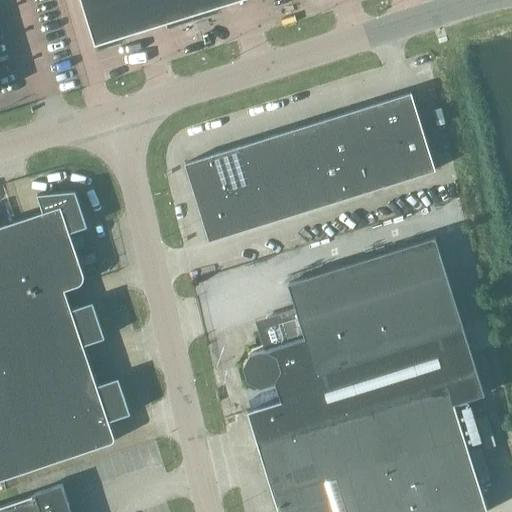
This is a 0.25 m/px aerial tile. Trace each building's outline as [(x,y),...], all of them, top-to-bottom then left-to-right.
[(81,0),(96,45),(99,44),(100,48),(124,41),(122,37),(168,23),(169,26),(192,19),(192,18),(195,17),(196,18),(219,11),(218,7),(240,0),(81,0)] [(210,241),(275,220),(436,170),(412,92),(186,163),(210,241)] [(0,480),(112,442),(113,441),(114,440),(115,439),(115,438),(115,436),(109,421),(131,413),(119,378),(97,385),(84,345),(106,338),(94,302),(72,309),(65,290),(78,285),(80,285),(82,283),(83,281),(84,279),(84,277),(84,275),(84,273),(70,232),(88,226),(76,191),(37,194),(43,212),(0,226),(0,480)] [(250,353),(244,366),(248,381),(261,388),(275,383),(276,383),(282,370),(312,360),(317,376),(465,329),(436,237),(288,283),(296,308),(267,317),(259,332),(265,349),(250,353)] [(281,401),(248,411),(257,441),(279,511),(485,511),(489,511),(455,404),(485,394),(465,329),(317,376),(312,360),(282,370),(276,383),(275,383),(276,384),(281,401)] [(0,506),(0,511),(72,511),(63,484),(34,494),(35,495),(0,506)]
